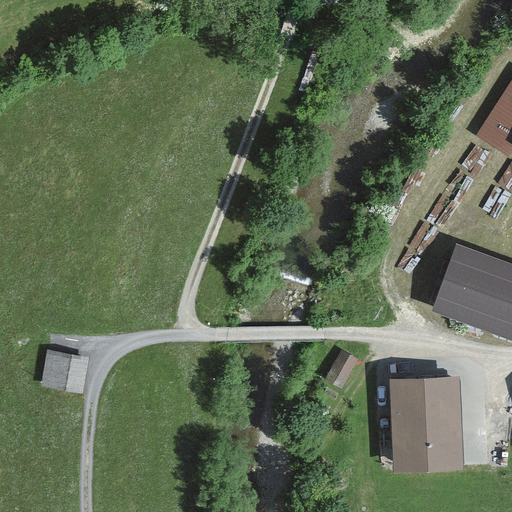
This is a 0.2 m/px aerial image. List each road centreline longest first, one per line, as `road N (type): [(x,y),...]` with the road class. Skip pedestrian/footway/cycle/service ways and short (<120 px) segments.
road 1 (track): [(87,511),(99,364),(126,344),(186,334),(322,333)]
road 2 (track): [(295,19),(200,265),(186,334)]
